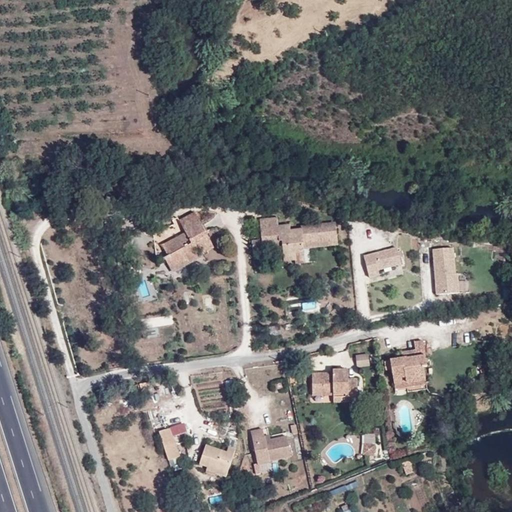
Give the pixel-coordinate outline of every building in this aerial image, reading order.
[(189,255),(197,251),(199,250),(200,252),(212,247),(198,212),(182,219),(188,233),(192,242),(184,245),(180,236),(163,243),(173,266),(190,258),(189,255)] [(296,253),(299,249),(304,249),(304,245),(328,242),(329,246),(338,245),(336,226),(301,230),(291,231),(290,226),(279,227),(278,218),(260,220),(262,240),(262,243),(282,241),(283,248),(284,261),(296,259),(296,253)] [(192,242),(188,233),(180,236),(184,245),(192,242)] [(253,251),(283,248),(282,241),(262,243),(262,240),(252,241),(253,251)] [(296,259),(296,263),(305,262),(304,249),(299,249),(296,253),(296,259)] [(377,254),(363,257),(369,279),(379,276),(378,271),(401,265),(397,249),(380,253),(381,256),(377,257),(377,254)] [(200,259),(197,251),(189,255),(190,258),(173,266),(174,269),(200,259)] [(436,284),(437,295),(459,293),(457,274),(455,274),(453,258),(433,260),(435,280),(438,280),(439,283),(436,284)] [(414,342),(415,349),(416,355),(405,357),(390,360),(390,361),(392,370),(394,379),(405,377),(406,382),(425,379),(423,367),(427,366),(422,341),(414,342)] [(370,365),(369,356),(357,357),(358,367),(370,365)] [(312,397),(323,396),(323,393),(333,393),(333,396),(357,395),(357,379),(349,379),(348,369),(332,370),(332,373),(312,373),(312,397)] [(426,384),(425,379),(406,382),(405,377),(394,379),(396,390),(426,384)] [(357,403),(357,395),(333,396),(334,403),(357,403)] [(437,429),(442,418),(437,417),(435,421),(431,420),(429,426),(437,429)] [(180,434),(177,425),(170,428),(173,437),(180,434)] [(159,432),(168,460),(180,456),(173,437),(170,428),(159,432)] [(265,443),(264,436),(262,429),(251,431),(257,460),(268,457),(269,462),(291,458),(287,436),(270,440),(270,441),(265,443)] [(364,443),(375,444),(375,434),(365,435),(364,443)] [(374,456),(375,444),(364,443),(363,456),(374,456)] [(199,465),(207,468),(209,461),(218,465),(215,474),(226,477),(235,450),(228,447),(226,452),(206,445),(199,465)] [(414,472),(409,460),(401,463),(406,475),(414,472)] [(209,461),(207,468),(206,471),(215,474),(218,465),(209,461)]
